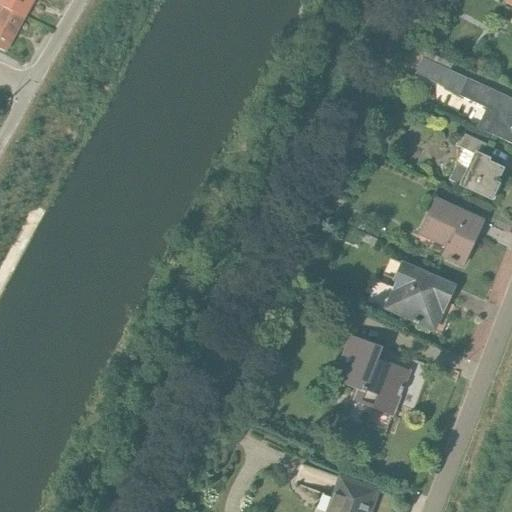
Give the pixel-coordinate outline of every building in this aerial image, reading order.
[(32,0),(0,0),(0,8),(21,20),(32,0)] [(511,0),(502,0),(501,5),(511,10),(511,0)] [(0,53),(2,55),(21,20),(0,8),(0,53)] [(474,131),(511,148),(511,103),(419,61),(411,76),(442,90),(442,92),(482,111),(474,131)] [(388,90),(403,97),(411,80),(396,73),(388,90)] [(483,147),(460,136),(453,148),(460,152),(446,183),(488,203),(497,185),(495,184),(501,171),(486,164),(487,161),(478,157),(483,147)] [(437,260),(460,270),(482,223),(433,200),(415,238),(441,251),(437,260)] [(397,265),(388,261),(380,278),(392,285),(380,311),(432,335),(452,288),(398,264),(397,265)] [(331,308),(310,299),(306,307),(328,316),(331,308)] [(350,404),(390,420),(407,373),(386,366),(374,362),(379,350),(347,337),(328,383),(354,392),(349,404),(350,404)] [(369,511),(377,491),(336,477),(322,511),(369,511)]
